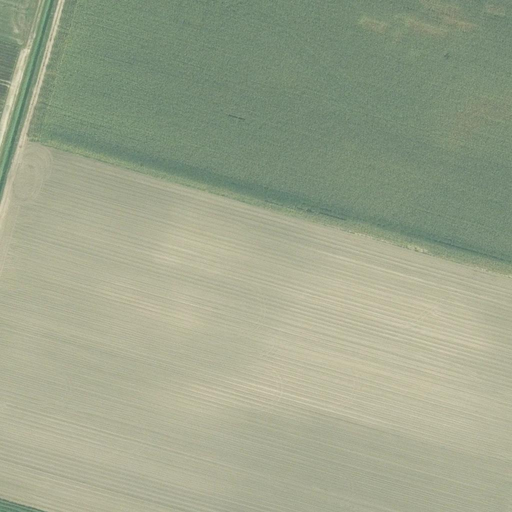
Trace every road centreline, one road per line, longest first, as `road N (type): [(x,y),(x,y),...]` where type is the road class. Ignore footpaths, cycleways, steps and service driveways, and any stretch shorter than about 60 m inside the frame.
road 1 (track): [(0,213),(62,0)]
road 2 (track): [(0,144),(40,0)]
